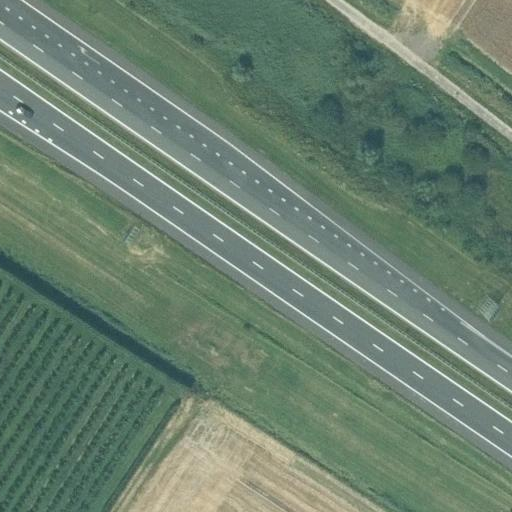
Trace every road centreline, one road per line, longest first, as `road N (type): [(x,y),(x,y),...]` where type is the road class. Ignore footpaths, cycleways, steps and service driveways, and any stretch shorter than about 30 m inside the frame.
road 1 (motorway): [(511,376),(0,21)]
road 2 (motorway): [(0,87),(511,439)]
road 3 (unclassified): [(511,135),(330,0)]
